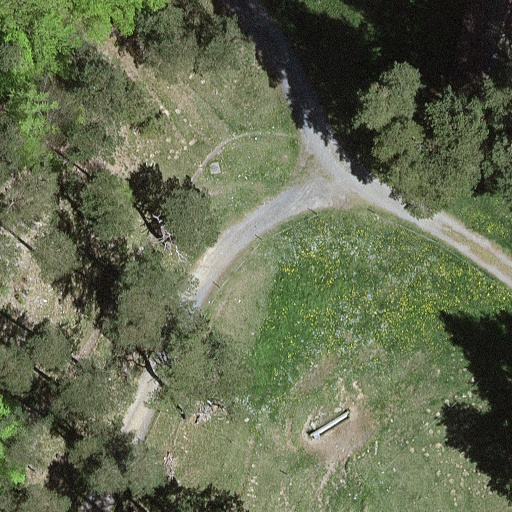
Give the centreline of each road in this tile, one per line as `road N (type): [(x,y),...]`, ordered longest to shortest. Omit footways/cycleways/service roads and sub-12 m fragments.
road 1 (track): [(338,179),(301,194),(229,247),(92,511)]
road 2 (track): [(244,0),(268,30),(338,179)]
road 3 (track): [(338,179),(420,213),(511,274)]
